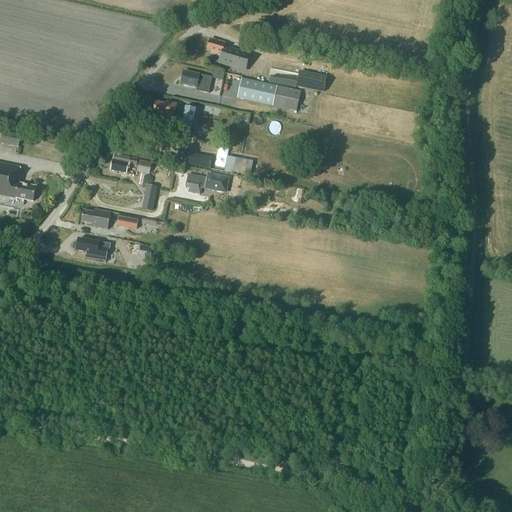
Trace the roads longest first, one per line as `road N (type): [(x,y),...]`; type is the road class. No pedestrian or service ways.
road 1 (unknown): [(0,291),(361,355)]
road 2 (unclassified): [(28,246),(161,60),(243,0)]
road 3 (track): [(321,480),(0,421)]
